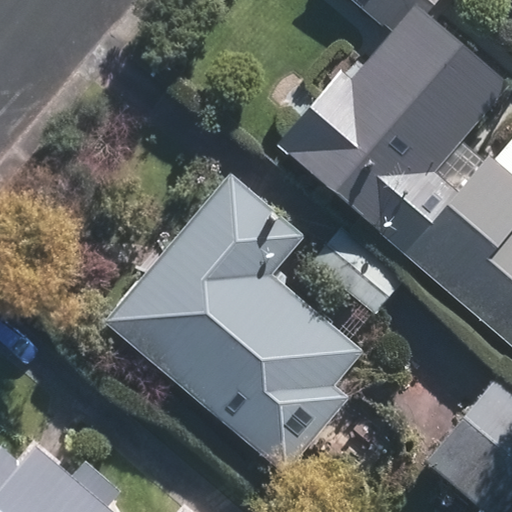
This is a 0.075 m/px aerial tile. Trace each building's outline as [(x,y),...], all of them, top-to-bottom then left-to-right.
[(351,61),(284,138),(511,333),(511,142),(499,157),(471,133),(511,85),(511,61),(442,2),(443,0),(358,0),(394,31),(361,70),(351,61)] [(238,166),(108,316),(288,470),(355,392),(341,380),(371,347),(280,269),(313,230),(238,166)] [(347,223),(315,260),(378,314),(409,277),(347,223)] [(477,511),(511,511),(511,378),(502,370),(429,458),(484,504),(477,511)] [(0,511),(202,511),(191,502),(181,511),(129,511),(116,500),(128,486),(90,452),(78,466),(42,435),(25,454),(8,439),(0,447),(0,511)]
